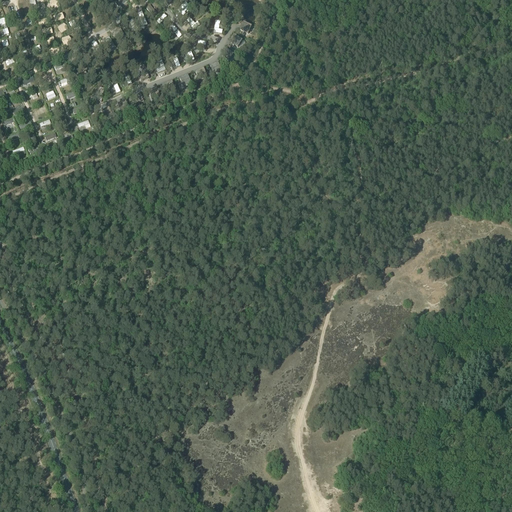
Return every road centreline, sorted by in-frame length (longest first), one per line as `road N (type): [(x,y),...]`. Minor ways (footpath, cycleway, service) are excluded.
road 1 (track): [(346,119),(364,192),(358,222),(366,257),(331,297),(304,420),(302,453),(319,511)]
road 2 (track): [(312,99),(274,95),(233,106),(0,200)]
road 3 (track): [(0,241),(20,293),(63,362),(109,511)]
road 4 (track): [(45,0),(90,108),(212,59),(233,25)]
road 5 (track): [(239,82),(0,186)]
road 6 (track): [(312,99),(439,68),(511,37)]
road 7 (primary): [(75,511),(0,326)]
road 8 (track): [(346,119),(511,143)]
